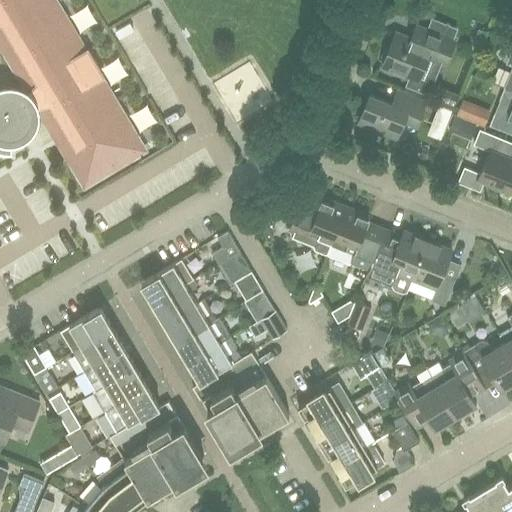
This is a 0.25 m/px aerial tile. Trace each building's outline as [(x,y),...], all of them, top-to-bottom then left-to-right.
[(144,149),(101,78),(104,76),(88,48),(85,50),(55,0),(0,0),(0,43),(28,91),(25,95),(23,94),(20,92),(16,91),(12,90),(10,90),(6,90),(2,91),(0,92),(0,151),(3,153),(11,153),(11,136),(13,136),(16,140),(31,132),(28,127),(31,124),(32,120),(33,118),(33,116),(33,112),(33,108),(34,108),(38,107),(84,184),(85,185),(86,184),(139,153),(144,149)] [(446,63),(455,41),(416,25),(411,38),(395,32),(388,49),(386,48),(384,50),(381,56),(382,59),(384,60),(381,65),(413,78),(409,86),(426,93),(439,61),(446,63)] [(511,90),(505,87),(498,103),(490,125),(511,133),(511,90)] [(425,102),(402,93),(396,90),(390,103),(369,95),(358,122),(397,137),(404,120),(416,125),(425,102)] [(478,111),(474,120),(485,125),(489,115),(478,111)] [(480,129),(474,144),(489,150),(480,173),(464,167),(458,182),(480,190),(484,181),(511,192),(511,158),(501,154),(506,140),(480,129)] [(323,198),(322,201),(303,193),(288,231),(294,233),(292,237),(314,246),(316,244),(320,251),(327,254),(332,242),(346,207),(323,198)] [(385,227),(368,220),(369,216),(346,207),(332,242),(327,254),(328,255),(328,254),(350,263),(351,261),(369,268),(385,227)] [(404,230),(402,234),(385,227),(369,268),(367,273),(392,284),(395,288),(402,291),(407,290),(412,278),(428,240),(404,230)] [(219,263),(226,259),(240,251),(228,230),(217,237),(223,247),(213,253),(219,263)] [(452,250),(428,240),(412,278),(436,287),(431,300),(444,305),(455,279),(442,274),(452,250)] [(233,270),(247,262),(240,251),(226,259),(233,270)] [(181,259),(173,263),(142,282),(154,302),(185,283),(193,279),(181,259)] [(246,300),(253,296),(263,290),(258,280),(245,288),(243,294),(246,300)] [(165,322),(204,299),(204,298),(197,302),(185,283),(154,302),(165,322)] [(267,296),(263,290),(253,296),(257,303),(267,296)] [(177,341),(216,318),(204,299),(165,322),(177,341)] [(352,324),(369,330),(378,305),(361,299),(352,324)] [(81,345),(113,327),(101,307),(61,330),(73,350),(81,345)] [(287,329),(283,323),(275,310),(261,318),(273,338),(287,329)] [(511,312),(507,316),(511,324),(511,326),(499,334),(504,342),(511,355),(511,312)] [(189,361),(231,336),(219,316),(216,318),(177,341),(189,361)] [(93,365),(124,346),(113,327),(81,345),(73,350),(84,369),(85,370),(93,365)] [(189,361),(201,380),(241,356),(239,352),(235,350),(237,347),(233,340),(231,336),(189,361)] [(511,381),(511,355),(504,342),(492,349),(487,341),(481,339),(463,350),(465,354),(478,374),(489,367),(501,388),(511,381)] [(387,367),(398,361),(391,345),(379,351),(387,367)] [(104,385),(136,366),(124,346),(93,365),(85,370),(93,365),(100,377),(92,382),(96,390),(104,385)] [(45,366),(42,360),(34,347),(23,353),(36,373),(51,364),(51,363),(45,366)] [(198,395),(244,368),(257,360),(251,350),(241,356),(201,380),(192,385),(198,395)] [(487,390),(478,374),(465,354),(442,368),(438,362),(428,368),(456,415),(476,403),(473,398),(487,390)] [(384,373),(377,362),(375,359),(364,366),(372,380),(368,382),(373,389),(383,383),(379,376),(384,373)] [(39,380),(50,373),(55,370),(51,364),(36,373),(39,380)] [(106,410),(148,386),(136,366),(104,385),(96,390),(94,391),(106,410)] [(456,415),(428,368),(416,375),(420,381),(397,395),(417,428),(430,420),(435,428),(456,415)] [(266,376),(228,399),(222,389),(202,401),(227,444),(241,435),(245,441),(289,414),(266,376)] [(387,390),(383,383),(373,389),(377,396),(387,390)] [(39,402),(10,390),(0,385),(0,435),(5,438),(11,425),(27,431),(39,402)] [(106,410),(118,430),(160,405),(148,386),(106,410)] [(298,406),(305,418),(308,416),(313,425),(342,408),(330,388),(298,406)] [(59,412),(69,406),(61,392),(51,398),(59,412)] [(115,445),(174,410),(168,400),(160,405),(118,430),(109,435),(115,445)] [(73,412),(69,406),(59,412),(63,419),(73,412)] [(353,427),(342,408),(313,425),(318,433),(315,435),(322,446),(353,427)] [(397,428),(407,421),(403,414),(393,421),(397,428)] [(203,458),(183,425),(177,416),(157,428),(163,438),(124,461),(148,499),(192,473),(188,467),(203,458)] [(407,421),(397,428),(392,431),(404,451),(419,442),(407,421)] [(337,464),(375,441),(363,422),(354,427),(353,427),(322,446),(328,457),(331,455),(337,464)] [(77,455),(80,453),(90,447),(91,447),(84,435),(70,444),(77,455)] [(375,441),(337,464),(342,473),(339,474),(346,486),(381,464),(384,462),(372,443),(375,441)] [(87,466),(100,459),(94,450),(92,451),(90,447),(80,453),(82,457),(87,466)] [(74,474),(87,466),(82,457),(68,465),(74,474)] [(148,499),(124,461),(122,457),(97,476),(104,484),(130,511),(148,499)] [(511,511),(511,485),(508,488),(502,477),(483,488),(497,511),(511,511)] [(130,511),(104,484),(85,507),(92,511),(130,511)] [(497,511),(483,488),(464,499),(470,510),(467,511),(497,511)]
